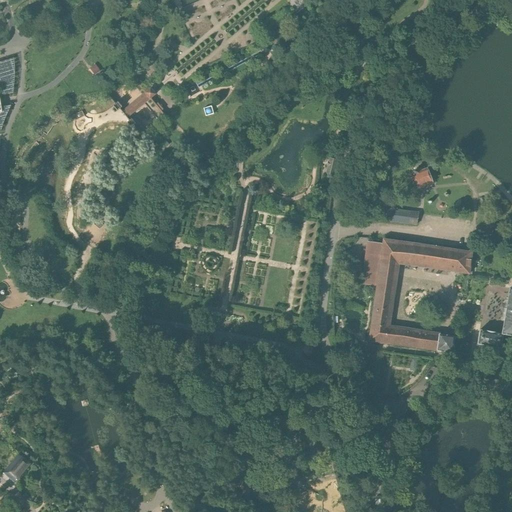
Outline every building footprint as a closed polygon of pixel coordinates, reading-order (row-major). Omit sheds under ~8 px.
[(11,104),(1,104),(2,112),(0,112),(0,95),(13,92),(15,75),(15,62),(14,57),(0,61),(0,128),(1,128),(6,115),(11,104)] [(97,76),(103,72),(96,62),(89,67),(97,76)] [(125,113),(128,117),(131,115),(133,113),(144,103),(148,100),(151,98),(157,93),(154,89),(151,85),(145,91),(142,93),(125,108),(122,110),(125,113)] [(60,110),(69,105),(67,101),(58,106),(60,110)] [(82,111),(73,115),(75,120),(84,116),(82,111)] [(45,124),(47,121),(50,118),(46,115),(44,119),(41,121),(45,124)] [(54,117),(47,122),(41,130),(46,134),(53,126),(57,123),(54,117)] [(25,139),(29,142),(35,132),(31,129),(25,139)] [(38,143),(34,140),(29,148),(32,151),(38,143)] [(338,159),(331,158),(327,173),(334,175),(338,159)] [(27,172),(32,169),(28,161),(23,164),(27,172)] [(423,170),(422,168),(414,171),(415,174),(412,174),(417,187),(418,189),(432,183),(427,169),(423,170)] [(388,209),(387,221),(417,225),(418,219),(418,213),(407,211),(388,209)] [(103,217),(97,213),(92,220),(98,224),(96,226),(100,229),(103,224),(100,222),(103,217)] [(472,253),(384,240),(383,244),(367,242),(366,251),(362,274),(361,284),(377,287),(369,341),(437,351),(452,354),(455,338),(388,328),(397,264),(454,272),(469,274),(472,253)] [(479,330),(477,345),(501,349),(501,345),(504,346),(504,342),(502,342),(503,335),(511,336),(511,288),(510,288),(508,300),(506,309),(506,310),(503,309),(502,313),(505,313),(505,314),(504,323),(502,334),(495,333),(496,333),(492,332),(492,331),(490,331),(490,332),(486,331),(486,332),(479,330)] [(14,482),(16,479),(9,472),(19,461),(26,468),(31,463),(19,453),(3,472),(14,482)] [(9,472),(16,479),(26,468),(19,461),(9,472)]
